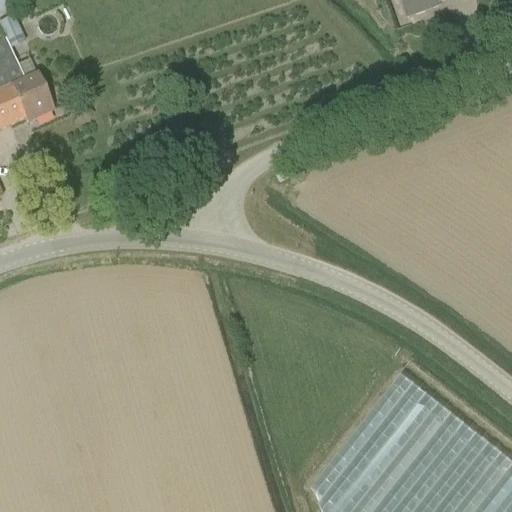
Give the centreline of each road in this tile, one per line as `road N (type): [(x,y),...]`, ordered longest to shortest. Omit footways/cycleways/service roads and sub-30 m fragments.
road 1 (unclassified): [(210,241),(225,200),(252,168),(511,62)]
road 2 (tertiary): [(210,241),(386,301),(511,396)]
road 3 (tertiary): [(0,263),(136,239),(210,241)]
